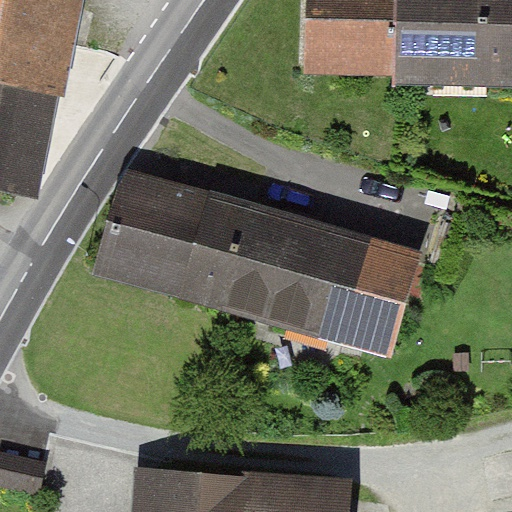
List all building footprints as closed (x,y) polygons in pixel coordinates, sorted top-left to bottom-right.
[(0,0),(0,191),(24,196),(62,0),(0,0)] [(511,0),(310,0),(309,65),(511,70),(511,0)] [(415,262),(129,182),(105,269),(390,349),(415,262)] [(55,458),(8,445),(3,466),(0,475),(0,487),(44,499),(55,458)] [(161,511),(348,511),(350,498),(164,480),(161,511)]
